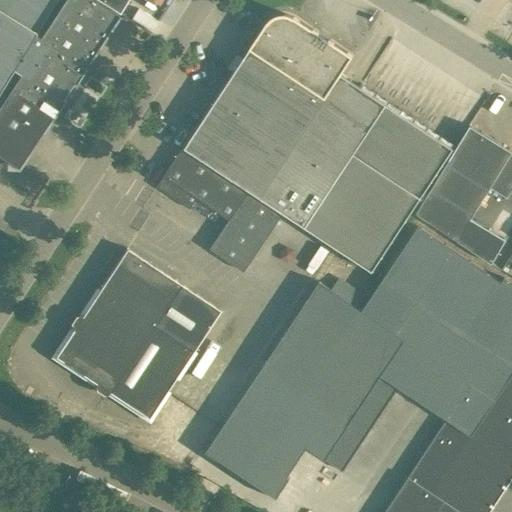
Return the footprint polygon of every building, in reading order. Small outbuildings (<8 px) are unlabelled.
[(0,0),(0,88),(12,69),(18,73),(8,88),(9,88),(0,101),(0,154),(18,166),(51,116),(103,36),(117,15),(93,0),(65,0),(25,62),(18,58),(55,0),(97,0),(118,13),(126,0),(0,0)] [(353,56),(328,40),(318,34),(299,22),(288,15),(278,15),(269,20),(257,37),(184,148),(373,271),(451,151),(454,147),(341,74),(353,56)] [(511,189),(511,151),(470,126),(458,145),(427,196),(425,195),(414,212),(493,260),(507,237),(473,215),(490,187),(507,198),(511,189)] [(182,148),(156,186),(160,188),(189,209),(197,198),(229,219),(210,248),(244,271),(282,214),(182,148)] [(216,436),(249,458),(260,441),(271,424),(343,471),(398,387),(446,418),(383,511),(485,511),(490,505),(493,507),(494,505),(492,503),(503,486),(506,488),(507,486),(504,484),(511,472),(511,281),(504,277),(500,281),(417,226),(361,310),(318,281),(216,436)] [(93,386),(106,395),(108,392),(148,418),(219,309),(129,250),(126,248),(81,316),(78,314),(69,327),(72,329),(54,356),(95,383),(93,386)]
